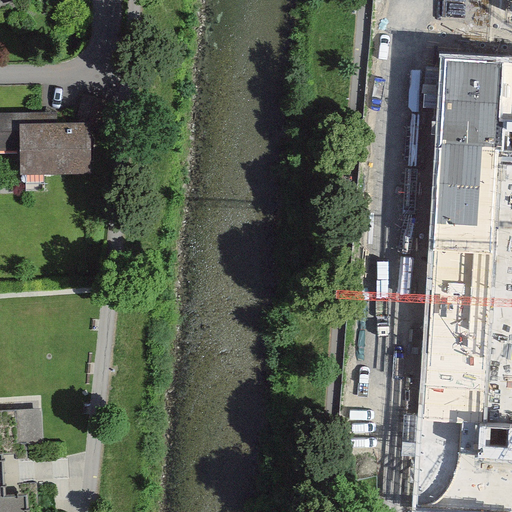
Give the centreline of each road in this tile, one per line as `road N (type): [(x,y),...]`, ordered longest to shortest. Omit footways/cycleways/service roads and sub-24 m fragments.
road 1 (track): [(368,0),(328,511)]
road 2 (residential): [(109,0),(99,76),(0,79)]
